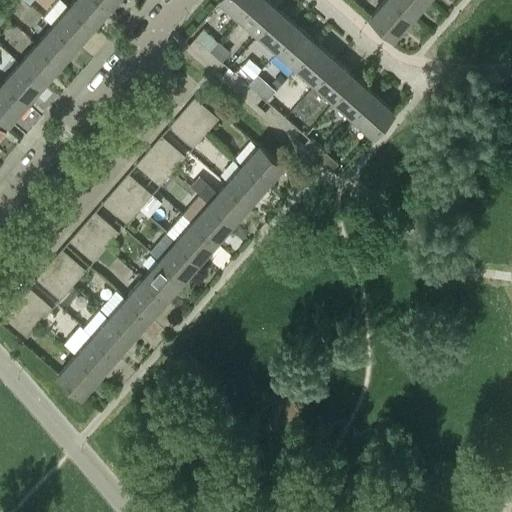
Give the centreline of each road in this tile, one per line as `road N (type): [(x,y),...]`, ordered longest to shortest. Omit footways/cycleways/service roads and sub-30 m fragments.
road 1 (residential): [(0,285),(183,81),(138,43)]
road 2 (residential): [(0,210),(138,43)]
